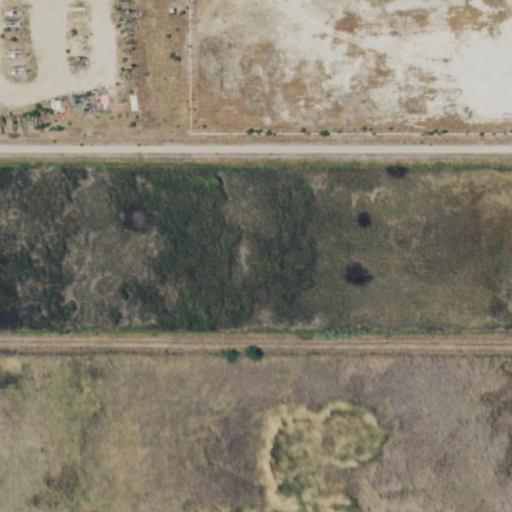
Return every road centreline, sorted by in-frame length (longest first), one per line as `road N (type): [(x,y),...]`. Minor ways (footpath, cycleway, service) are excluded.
road 1 (track): [(273,233),(17,255),(4,351),(271,366)]
road 2 (track): [(433,0),(454,511)]
road 3 (track): [(275,0),(276,511)]
